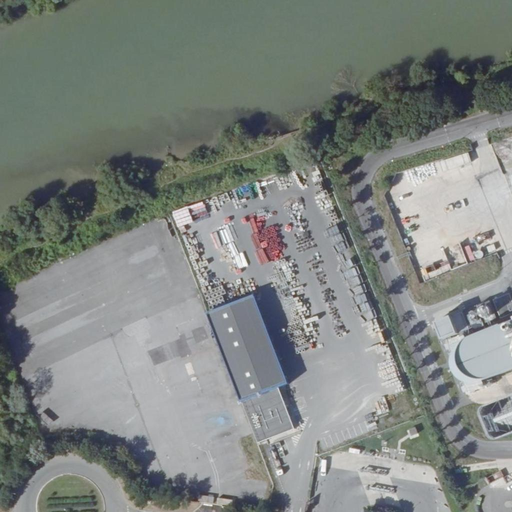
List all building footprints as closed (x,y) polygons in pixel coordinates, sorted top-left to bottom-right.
[(483,255),(493,254),(487,225),(478,227),(483,255)] [(437,342),(453,336),(446,318),(430,325),(437,342)] [(511,324),(506,327),(505,323),(453,344),(450,346),(446,349),(446,350),(444,352),(443,354),(441,357),(440,361),(440,367),(440,368),(442,375),(444,378),(446,380),(451,384),(456,386),(461,387),(464,387),(468,386),(511,368),(511,324)] [(211,347),(162,364),(170,388),(220,371),(211,347)] [(399,363),(383,370),(393,397),(410,391),(399,363)] [(393,397),(383,370),(337,387),(339,394),(333,396),(330,389),(317,394),(320,401),(314,404),(320,419),(325,417),(327,422),(341,417),(338,410),(344,408),(347,415),(393,397)] [(240,429),(224,382),(199,391),(215,438),(240,429)] [(511,398),(486,410),(484,411),(483,413),(482,415),(482,418),(490,437),(492,439),(494,440),(496,441),(498,441),(511,435),(511,398)] [(188,441),(205,436),(199,417),(182,422),(188,441)] [(252,467),(242,436),(213,446),(215,454),(237,447),(242,462),(226,467),(229,475),(252,467)]
